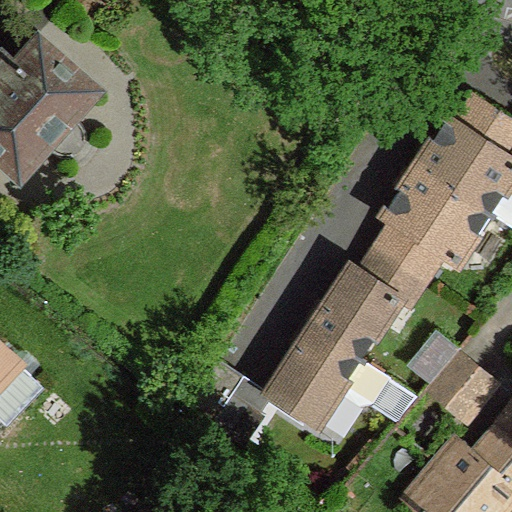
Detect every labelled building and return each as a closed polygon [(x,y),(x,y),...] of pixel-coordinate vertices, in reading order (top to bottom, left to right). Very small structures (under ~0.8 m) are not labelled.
[(181,0),(227,41),(256,7),(248,0),(181,0)] [(0,156),(23,176),(50,145),(72,119),(100,87),(42,35),(19,62),(5,52),(0,57),(0,156)] [(460,123),(509,155),(511,149),(511,116),(477,95),(460,123)] [(421,164),(494,211),(511,182),(511,156),(509,155),(460,123),(450,116),(421,164)] [(86,132),(72,119),(50,145),(63,155),(74,155),(82,151),(88,142),(86,132)] [(396,221),(447,253),(460,262),(494,211),(421,164),(388,214),(396,221)] [(511,182),(494,211),(511,224),(511,182)] [(380,245),(431,278),(447,253),(396,221),(380,245)] [(363,271),(402,297),(413,303),(431,278),(380,245),(363,271)] [(314,325),(364,357),(402,297),(363,271),(354,265),(314,325)] [(314,325),(272,390),(319,423),(340,393),(362,359),(364,357),(314,325)] [(0,340),(0,382),(21,360),(0,340)] [(503,383),(462,351),(431,393),(472,424),(503,383)] [(244,377),(219,359),(187,409),(213,425),(244,377)] [(391,377),(362,359),(340,393),(361,405),(376,402),(391,377)] [(464,439),(409,504),(419,511),(496,511),(511,494),(511,437),(500,427),(478,452),(464,439)]
